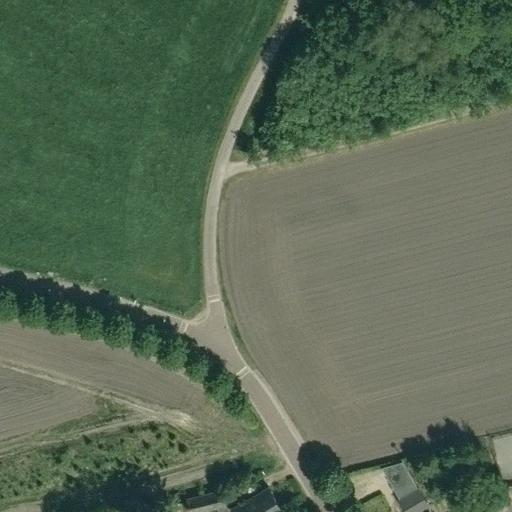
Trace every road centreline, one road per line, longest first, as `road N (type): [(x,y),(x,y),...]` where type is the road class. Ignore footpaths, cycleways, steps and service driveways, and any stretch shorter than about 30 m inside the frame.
road 1 (unclassified): [(219,344),(208,240),(214,182),(232,125),(304,0)]
road 2 (unknown): [(220,163),(511,92)]
road 3 (unclassified): [(219,344),(131,310),(0,278)]
road 4 (unclassified): [(331,511),(219,344)]
